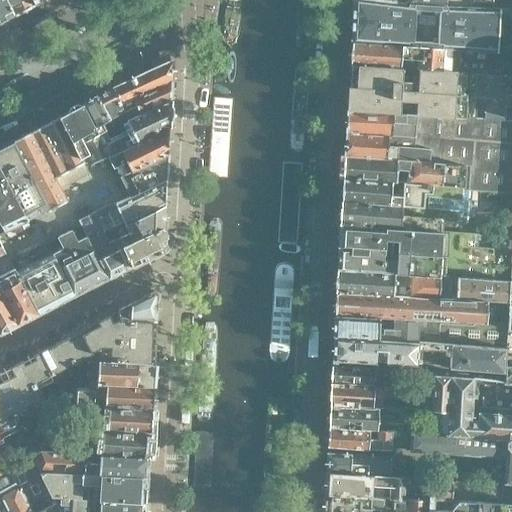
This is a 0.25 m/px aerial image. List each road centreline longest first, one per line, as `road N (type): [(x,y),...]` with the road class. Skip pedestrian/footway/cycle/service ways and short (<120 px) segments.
road 1 (residential): [(309,511),(334,0)]
road 2 (residential): [(180,256),(166,511)]
road 3 (residential): [(192,32),(180,256)]
road 4 (residential): [(0,123),(161,35),(192,32)]
road 5 (residential): [(180,256),(0,348)]
